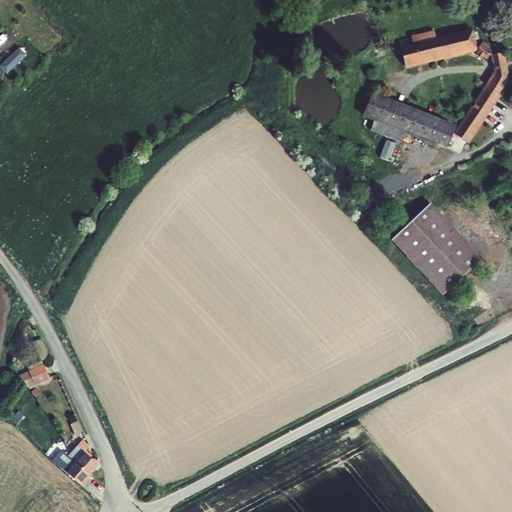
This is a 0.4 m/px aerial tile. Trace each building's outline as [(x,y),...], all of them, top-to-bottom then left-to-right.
[(473,54),(485,61),(493,48),(482,41),(476,48),(477,44),(473,28),(436,37),(434,30),(411,35),(413,43),(399,46),(405,68),(474,51),(473,54)] [(21,49),(20,47),(0,66),(7,74),(27,54),(24,51),(21,49)] [(505,52),(490,54),(493,71),(509,78),(505,52)] [(453,132),(469,143),(501,95),(499,93),(509,78),(493,71),(472,103),(473,104),(472,106),(471,105),(453,132)] [(456,124),(372,92),(362,116),(373,120),(370,130),(401,142),(405,132),(446,149),(456,124)] [(395,143),(386,139),(380,158),(389,161),(395,143)] [(484,258),(433,204),(393,242),(443,296),(484,258)] [(49,357),(40,339),(33,343),(42,360),(49,357)] [(28,367),(29,370),(43,364),(42,360),(28,367)] [(19,375),(28,388),(35,385),(50,379),(53,377),(51,374),(48,375),(43,364),(29,370),(28,371),(19,375)] [(41,393),(36,387),(31,392),(32,394),(36,398),(41,393)] [(19,411),(11,419),(16,424),(24,416),(19,411)] [(78,421),(70,424),(76,436),(83,433),(78,421)] [(68,456),(90,475),(99,465),(90,458),(85,453),(86,451),(90,446),(83,440),(77,446),(68,456)] [(90,476),(90,475),(68,456),(61,450),(52,460),(81,486),(90,476)]
